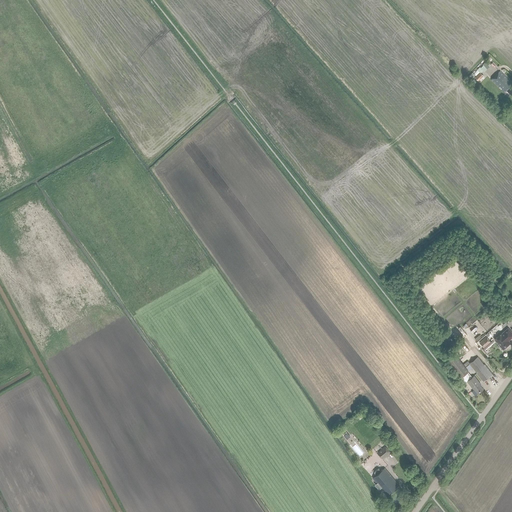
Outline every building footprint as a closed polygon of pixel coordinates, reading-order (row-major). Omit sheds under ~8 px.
[(475,75),(476,76),(480,73),(477,70),(474,74),(473,73),(470,75),(469,77),(470,78),(469,78),(471,79),(475,75)] [(511,83),(500,71),(491,80),(503,92),(506,90),(511,95),(511,93),(511,87),(510,86),(511,84),(511,83)] [(475,77),(475,78),(478,81),(484,76),(483,76),(480,72),(480,73),(476,76),(475,77)] [(470,330),(479,323),(477,321),(468,327),(470,330)] [(511,337),(511,333),(508,329),(502,334),(501,333),(495,339),(503,349),(507,346),(507,347),(510,345),(509,344),(510,343),(508,341),(511,337)] [(490,342),(486,337),(480,343),(479,343),(480,344),(478,346),(481,349),(481,350),(490,342)] [(454,350),(463,343),(460,340),(452,347),(454,350)] [(494,341),(492,340),(482,349),(486,354),(488,353),(485,349),(494,341)] [(471,378),(467,373),(468,372),(455,354),(446,360),(460,378),(464,384),(467,382),(474,390),(478,394),(483,389),(478,383),(479,383),(474,376),(471,378)] [(483,382),(492,374),(485,364),(484,365),(478,357),(469,364),(483,382)] [(390,453),(383,444),(380,446),(382,448),(377,453),(382,460),(390,453)] [(385,468),(381,471),(379,468),(374,473),(376,475),(373,478),(377,484),(378,487),(380,488),(387,495),(399,485),(385,468)]
